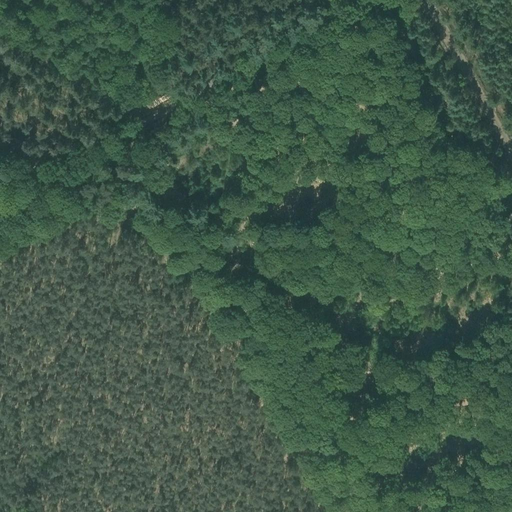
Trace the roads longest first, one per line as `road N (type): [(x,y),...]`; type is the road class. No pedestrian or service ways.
road 1 (track): [(52,174),(198,282),(341,511)]
road 2 (unclassified): [(345,0),(0,205)]
